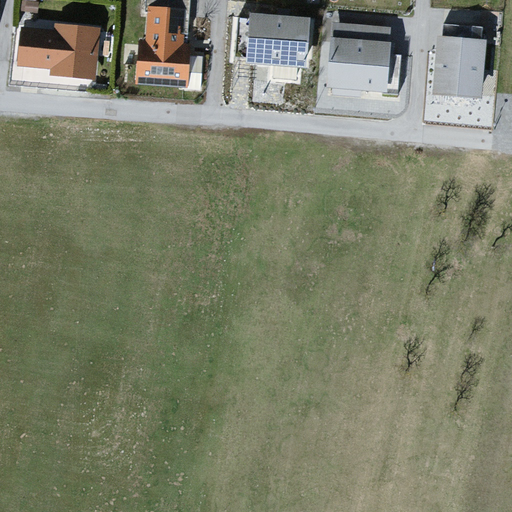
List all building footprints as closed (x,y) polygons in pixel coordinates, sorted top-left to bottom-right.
[(187,7),(149,6),(148,43),(142,43),(140,86),(190,88),(192,46),(186,46),(187,7)] [(310,67),(314,18),(254,13),(250,62),(310,67)] [(19,27),(17,65),(54,67),(54,73),(98,74),(100,25),(58,23),(58,29),(19,27)] [(488,40),(440,36),(434,96),(483,100),(488,40)] [(392,92),(396,43),(335,38),(332,87),(392,92)]
